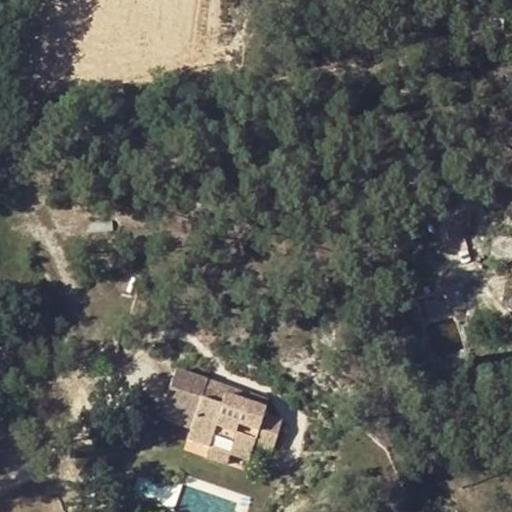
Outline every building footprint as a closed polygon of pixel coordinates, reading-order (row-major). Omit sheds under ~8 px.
[(176,375),(167,402),(198,411),(200,403),(206,384),(176,375)] [(222,401),(265,413),(268,403),(206,384),(200,403),(218,409),(222,401)] [(255,449),(273,454),(281,425),(264,419),(265,413),(222,401),(218,409),(200,403),(198,411),(191,432),(189,444),(208,448),(229,454),(233,439),(256,445),(255,449)] [(160,422),(191,432),(198,411),(167,402),(160,422)] [(229,454),(228,459),(250,465),(255,449),(256,445),(233,439),(229,454)] [(228,459),(229,454),(208,448),(205,460),(226,466),(228,459)]
